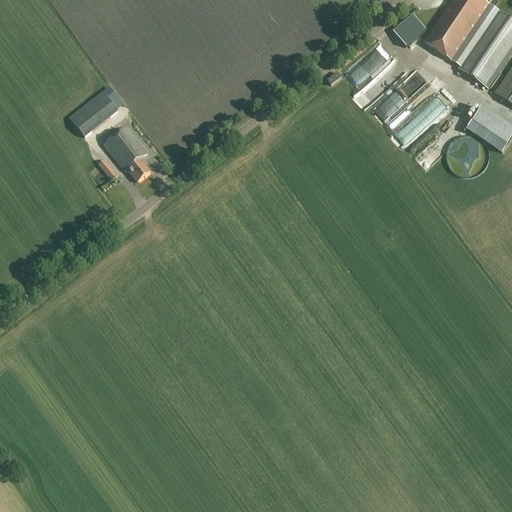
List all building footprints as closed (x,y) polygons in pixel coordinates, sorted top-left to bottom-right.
[(464,63),(459,70),(488,90),(511,54),(511,21),(488,5),(491,0),(453,0),(424,44),(452,63),(456,58),(464,63)] [(413,17),(393,33),(405,48),(425,32),(413,17)] [(376,67),(356,86),(364,94),(383,75),(376,67)] [(511,106),(511,72),(496,96),(511,106)] [(331,87),(340,80),(337,75),(327,82),(331,87)] [(360,119),(371,128),(401,93),(390,84),(360,119)] [(85,139),(118,113),(103,94),(70,121),(85,139)] [(511,146),(511,127),(486,111),(477,124),(511,147),(511,146)] [(389,145),(408,128),(400,120),(390,129),(390,130),(381,137),(389,145)] [(465,136),(441,128),(434,152),(458,159),(465,136)] [(151,174),(141,162),(147,157),(126,129),(105,146),(126,173),(129,171),(139,183),(151,174)] [(103,161),(98,166),(110,181),(116,176),(103,161)]
